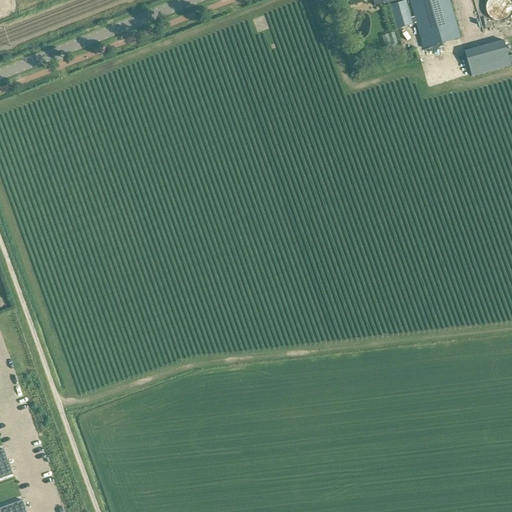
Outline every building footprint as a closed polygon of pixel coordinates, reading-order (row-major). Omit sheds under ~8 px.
[(404,0),(402,0),(389,4),(395,28),(411,24),(415,22),(414,17),(409,18),(404,0)] [(449,0),(409,0),(414,16),(416,22),(423,47),(459,36),(449,0)] [(386,39),(388,48),(400,45),(398,35),(386,39)] [(471,76),(511,65),(504,40),(464,51),(471,76)] [(0,479),(13,474),(4,449),(0,450),(0,479)] [(0,511),(26,511),(22,500),(0,507),(0,511)]
